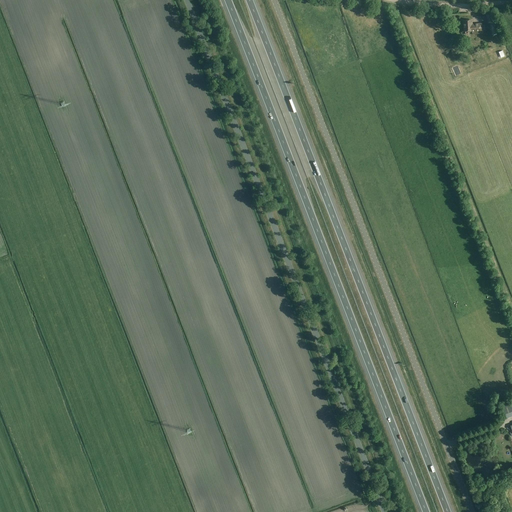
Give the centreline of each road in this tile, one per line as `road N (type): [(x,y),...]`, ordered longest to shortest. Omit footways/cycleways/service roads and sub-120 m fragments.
road 1 (motorway): [(447,511),(249,0)]
road 2 (motorway): [(228,0),(426,511)]
road 3 (tertiary): [(384,511),(186,0)]
road 4 (unclassified): [(472,511),(274,0)]
